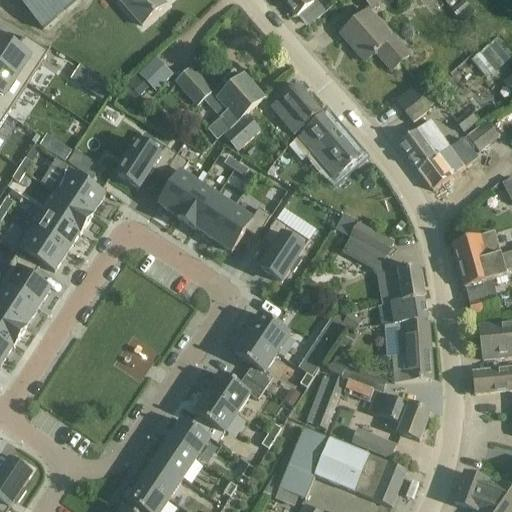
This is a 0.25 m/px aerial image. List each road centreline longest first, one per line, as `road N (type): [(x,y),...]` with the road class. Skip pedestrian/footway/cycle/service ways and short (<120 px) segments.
road 1 (residential): [(71,463),(100,470),(128,451),(228,294),(127,230),(5,419)]
road 2 (tertiary): [(426,511),(453,419),(445,312),(423,218),(395,170),(248,0)]
